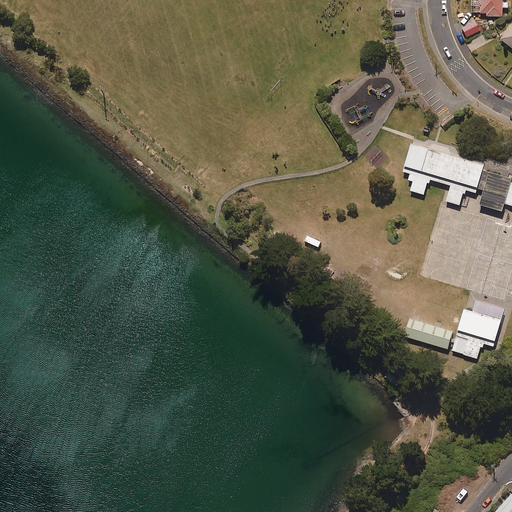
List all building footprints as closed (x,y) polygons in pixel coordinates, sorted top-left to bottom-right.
[(501,0),(480,0),(480,16),(502,16),(501,0)] [(511,21),(511,22),(499,39),(511,48),(511,21)] [(481,166),(402,143),(394,169),(407,173),(403,189),(422,195),(426,180),(446,186),(442,200),(462,206),(466,191),(473,193),(481,166)] [(511,177),(485,170),(475,205),(497,211),(500,200),(511,203),(511,177)] [(505,323),(459,310),(447,350),(478,359),(483,343),(497,347),(505,323)] [(452,329),(403,314),(397,332),(447,347),(452,329)] [(401,381),(389,371),(385,376),(397,386),(401,381)] [(511,511),(511,494),(494,511),(511,511)]
